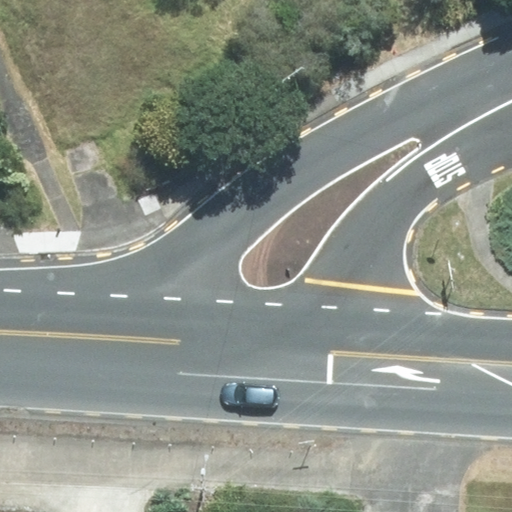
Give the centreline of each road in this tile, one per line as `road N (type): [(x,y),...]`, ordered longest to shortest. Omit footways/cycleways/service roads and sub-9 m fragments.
road 1 (secondary): [(146,365),(190,265),(224,220),(275,178),(365,124),(511,84)]
road 2 (secondary): [(511,126),(424,179),(352,288),(336,381)]
road 3 (primary): [(146,365),(336,381)]
road 4 (primary): [(336,381),(511,389)]
road 5 (primary): [(0,355),(146,365)]
